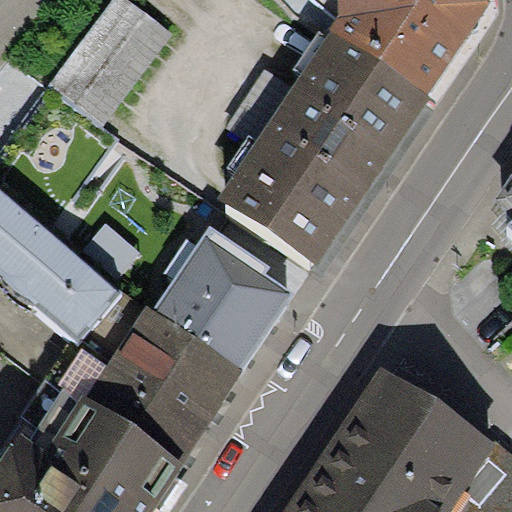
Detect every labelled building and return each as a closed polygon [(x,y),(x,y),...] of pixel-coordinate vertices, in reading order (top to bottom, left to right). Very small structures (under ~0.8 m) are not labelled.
[(123,0),(54,92),(101,127),(172,36),(123,0)] [(344,0),(343,32),(332,47),(339,51),(425,107),(487,17),(485,0),(344,0)] [(235,132),(261,149),(260,151),(269,157),(228,218),(311,274),(425,107),(339,51),(303,106),(266,82),(235,132)] [(54,92),(34,76),(0,121),(0,195),(51,240),(80,200),(122,142),(101,127),(54,92)] [(51,240),(0,195),(0,286),(79,352),(123,300),(113,292),(51,240)] [(511,196),(503,210),(511,219),(511,235),(508,239),(511,243),(511,196)] [(80,200),(51,240),(113,292),(146,243),(80,200)] [(159,327),(239,381),(291,305),(262,286),(267,280),(245,265),(244,266),(216,244),(159,327)] [(90,417),(153,323),(123,300),(79,352),(52,390),(90,417)] [(153,323),(90,417),(88,420),(175,478),(239,381),(159,327),(153,323)] [(491,453),(388,380),(299,511),(449,511),(488,456),(491,453)] [(7,485),(0,494),(0,511),(152,511),(175,478),(88,420),(90,417),(52,390),(47,387),(23,423),(67,452),(33,503),(7,485)] [(67,452),(23,423),(0,456),(0,494),(7,485),(33,503),(67,452)] [(499,464),(488,456),(449,511),(511,511),(511,473),(511,474),(499,464)]
